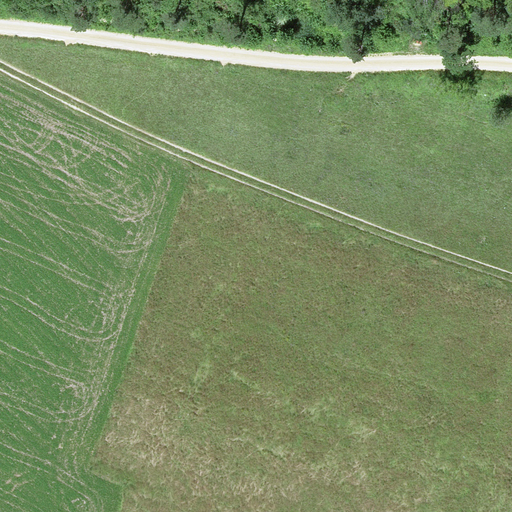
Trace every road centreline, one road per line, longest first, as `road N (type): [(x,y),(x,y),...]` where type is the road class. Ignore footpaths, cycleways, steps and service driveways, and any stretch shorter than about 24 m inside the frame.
road 1 (track): [(511,279),(249,185),(0,68)]
road 2 (track): [(0,30),(329,63),(511,62)]
